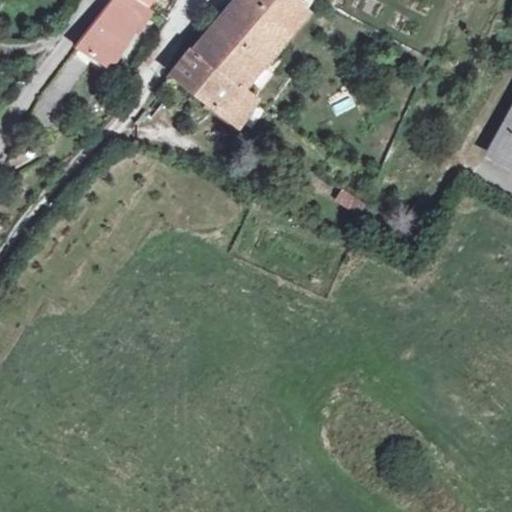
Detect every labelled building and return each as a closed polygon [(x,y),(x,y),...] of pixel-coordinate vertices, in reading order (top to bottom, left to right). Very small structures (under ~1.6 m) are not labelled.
[(150,12),(130,0),(118,0),(80,50),(113,70),(137,33),(150,12)] [(130,0),(150,12),(157,0),(130,0)] [(306,13),(311,7),(302,0),(243,0),(177,78),(211,101),(242,122),(257,100),(245,89),(306,13)] [(321,0),(317,0),(311,7),(306,13),(325,22),(334,7),(321,0)] [(156,15),(150,12),(137,33),(143,37),(156,15)] [(40,103),(50,109),(58,114),(88,67),(73,58),(64,70),(50,88),(40,103)] [(237,129),(242,122),(211,101),(207,108),(237,129)] [(50,109),(40,103),(29,125),(39,129),(50,109)] [(511,122),(494,154),(511,164),(511,122)] [(39,129),(29,125),(24,134),(34,138),(39,129)] [(34,138),(24,134),(17,150),(25,152),(34,138)] [(339,190),(333,203),(356,214),(362,201),(339,190)]
